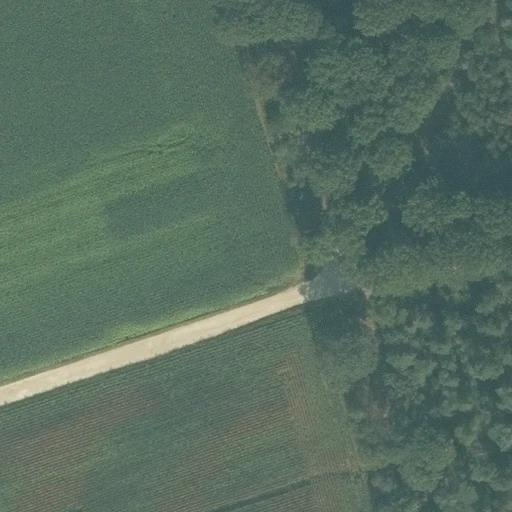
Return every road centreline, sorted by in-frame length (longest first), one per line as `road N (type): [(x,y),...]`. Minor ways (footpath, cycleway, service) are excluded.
road 1 (track): [(0,392),(352,277),(273,0)]
road 2 (track): [(421,511),(352,277),(511,265)]
